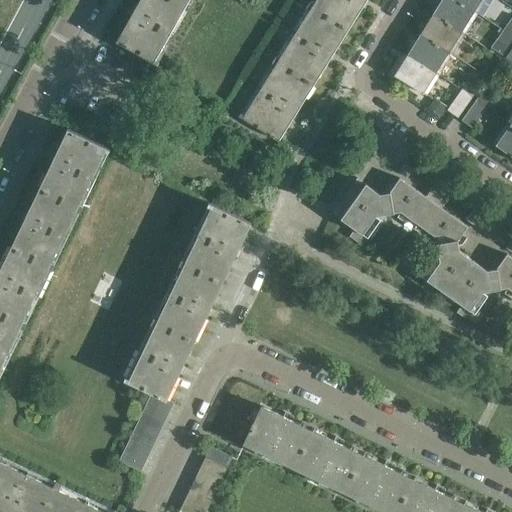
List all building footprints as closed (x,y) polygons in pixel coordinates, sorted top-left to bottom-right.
[(190,6),(178,0),(139,0),(116,40),(157,63),(190,6)] [(311,0),(309,5),(348,29),(364,4),(356,0),(311,0)] [(458,0),(441,0),(433,14),(463,32),(476,11),(458,0)] [(458,0),(476,11),(483,0),(458,0)] [(309,5),(290,33),(330,58),(348,29),(309,5)] [(433,14),(420,34),(449,52),(463,32),(433,14)] [(511,38),(511,25),(509,23),(503,32),(511,38)] [(511,38),(503,32),(497,39),(510,48),(511,45),(511,38)] [(290,33),(274,60),(313,84),(330,58),(290,33)] [(420,34),(408,54),(437,72),(449,52),(420,34)] [(504,56),(510,48),(497,39),(492,47),(504,56)] [(437,72),(408,54),(395,74),(424,92),(437,72)] [(274,60),(256,87),(296,112),(313,84),(274,60)] [(477,88),(467,81),(461,89),(472,97),(477,88)] [(256,87),(238,115),(279,140),(296,112),(256,87)] [(448,109),(458,116),(472,97),(461,89),(450,105),(451,105),(448,109)] [(492,99),(481,91),(475,99),(486,107),(492,99)] [(465,115),(462,120),(473,127),(475,123),(486,107),(475,99),(464,115),(465,115)] [(436,102),(430,111),(440,118),(446,109),(436,102)] [(511,126),(510,125),(496,144),(511,155),(511,126)] [(68,128),(39,187),(82,207),(110,149),(68,128)] [(412,169),(405,163),(399,171),(407,177),(412,169)] [(357,178),(333,211),(355,228),(349,236),(357,241),(363,232),(368,236),(380,219),(375,215),(401,211),(397,216),(414,228),(418,223),(445,186),(437,180),(425,196),(400,177),(390,192),(380,193),(357,178)] [(445,186),(418,223),(414,228),(432,241),(435,236),(439,260),(434,257),(421,275),(427,279),(421,286),(429,292),(434,284),(442,289),(438,294),(444,299),(473,259),(459,250),(457,239),(467,226),(441,207),(452,191),(445,186)] [(39,187),(11,246),(53,266),(82,207),(39,187)] [(209,202),(194,233),(236,253),(251,222),(209,202)] [(479,216),(471,210),(466,218),(473,224),(479,216)] [(236,253),(194,233),(180,262),(222,282),(236,253)] [(11,246),(0,269),(0,312),(25,325),(53,266),(11,246)] [(473,259),(444,299),(450,302),(453,298),(462,303),(457,311),(464,317),(471,308),(476,312),(488,294),(483,291),(496,289),(508,287),(504,292),(511,297),(511,257),(507,254),(497,267),(487,269),(473,259)] [(222,282),(180,262),(166,291),(208,311),(222,282)] [(166,291),(152,320),(193,340),(208,311),(166,291)] [(0,312),(0,376),(25,325),(0,312)] [(152,320),(137,350),(179,370),(193,340),(152,320)] [(123,379),(151,392),(165,399),(179,370),(137,350),(123,379)] [(165,399),(151,392),(146,403),(167,413),(172,402),(165,399)] [(146,403),(140,415),(162,425),(167,413),(146,403)] [(283,415),(262,404),(242,443),(255,449),(256,445),(285,459),(284,462),(295,467),(313,429),(292,419),(294,416),(285,411),(283,415)] [(140,415),(135,426),(157,436),(162,425),(140,415)] [(135,426),(130,437),(151,448),(157,436),(135,426)] [(313,429),(295,467),(306,472),(307,470),(335,483),(334,486),(346,492),(364,454),(346,445),(348,442),(335,436),(333,439),(313,429)] [(130,437),(124,449),(146,459),(151,448),(130,437)] [(210,445),(204,456),(226,466),(231,456),(210,445)] [(146,459),(124,449),(119,460),(141,470),(146,459)] [(1,454),(0,455),(0,506),(10,511),(30,469),(1,454)] [(364,454),(346,492),(357,497),(358,495),(386,508),(385,510),(388,511),(398,511),(414,478),(396,469),(398,466),(389,462),(387,465),(364,454)] [(204,456),(199,467),(221,477),(226,466),(204,456)] [(199,467),(194,478),(215,488),(221,477),(199,467)] [(30,469),(10,511),(12,511),(44,511),(59,482),(30,469)] [(194,478),(189,487),(211,498),(215,488),(194,478)] [(414,478),(398,511),(460,511),(465,503),(446,494),(448,490),(439,486),(438,490),(414,478)] [(59,482),(44,511),(80,511),(88,497),(59,482)] [(189,487),(184,498),(206,508),(211,498),(189,487)] [(88,497),(80,511),(116,511),(117,511),(88,497)] [(179,508),(180,509),(186,511),(203,511),(206,508),(184,498),(179,508)] [(483,511),(465,503),(460,511),(492,511),(490,511),(488,511),(483,511)]
